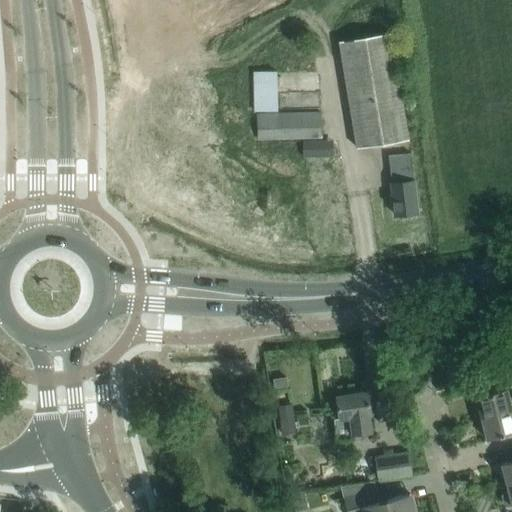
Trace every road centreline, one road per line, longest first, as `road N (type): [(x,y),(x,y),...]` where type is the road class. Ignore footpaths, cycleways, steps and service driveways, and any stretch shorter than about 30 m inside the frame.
road 1 (secondary): [(220,298),(338,296),(511,268)]
road 2 (unclassified): [(20,0),(36,237)]
road 3 (unclassified): [(66,237),(51,0)]
road 4 (tertiary): [(34,339),(47,412),(68,459)]
road 5 (secondary): [(220,298),(174,281),(102,275)]
road 6 (tertiary): [(68,459),(74,410),(67,339)]
